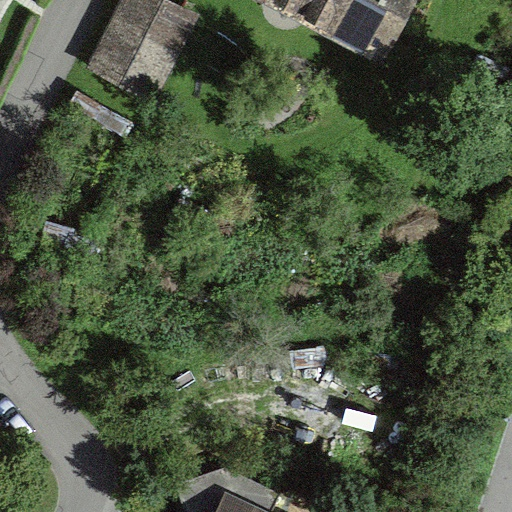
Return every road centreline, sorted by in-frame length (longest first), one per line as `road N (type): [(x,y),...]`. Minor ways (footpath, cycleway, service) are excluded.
road 1 (residential): [(88,0),(0,182)]
road 2 (residential): [(88,511),(89,476),(61,425),(0,363)]
